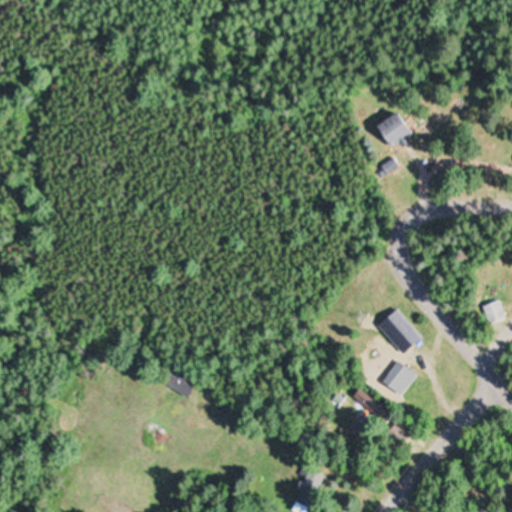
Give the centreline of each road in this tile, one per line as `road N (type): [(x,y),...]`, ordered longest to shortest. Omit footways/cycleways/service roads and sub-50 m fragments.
road 1 (residential): [(391,217),(391,240),(511,382)]
road 2 (residential): [(511,382),(419,472),(390,511)]
road 3 (residential): [(511,208),(411,205),(391,217)]
